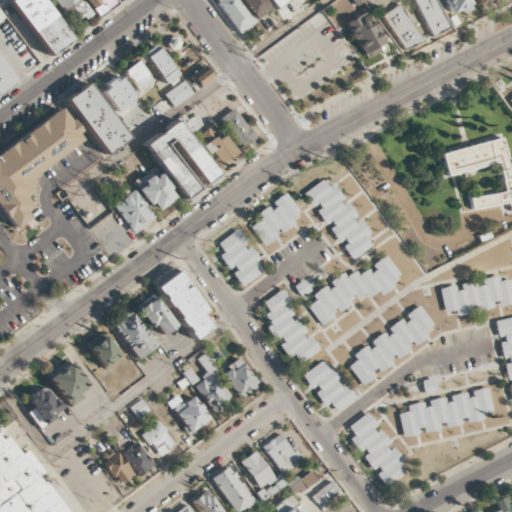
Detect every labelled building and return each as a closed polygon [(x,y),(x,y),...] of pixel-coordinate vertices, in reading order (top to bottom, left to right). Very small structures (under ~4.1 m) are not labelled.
[(48,56),(70,40),(42,0),(8,0),(48,56)] [(89,13),(79,0),(53,0),(72,25),(89,13)] [(115,3),(112,0),(85,0),(98,16),(115,3)] [(212,0),(213,0),(236,35),(253,24),(236,0),(212,0)] [(269,11),(263,0),(242,0),(253,20),(269,11)] [(267,0),(274,9),(287,0),(267,0)] [(414,0),(430,36),(448,29),(436,0),(414,0)] [(461,9),(462,13),(470,10),(466,0),(443,0),(449,14),(461,9)] [(469,0),(473,8),(489,0),(469,0)] [(382,15),(404,52),(421,41),(400,4),(382,15)] [(346,22),(365,60),(387,49),(368,11),(346,22)] [(164,84),(177,75),(156,44),(143,53),(164,84)] [(123,71),(139,93),(153,82),(137,61),(123,71)] [(199,88),(213,78),(205,66),(191,76),(199,88)] [(105,86),(107,88),(101,92),(116,112),(135,97),(119,75),(105,86)] [(173,108),(192,93),(183,81),(164,95),(173,108)] [(63,99),(103,156),(127,139),(87,83),(63,99)] [(27,178),(83,139),(62,108),(0,150),(0,214),(11,230),(28,218),(23,211),(30,206),(23,197),(35,189),(27,178)] [(239,149),(254,139),(235,108),(219,118),(239,149)] [(203,125),(195,112),(180,121),(188,134),(203,125)] [(217,178),(176,120),(142,145),(185,204),(199,193),(164,145),(170,141),(204,187),(217,178)] [(235,154),(219,133),(202,146),(211,158),(210,159),(217,168),(235,154)] [(500,137),(511,177),(511,210),(511,211),(508,202),(470,210),(468,198),(505,191),(497,162),(447,176),(440,154),(500,137)] [(157,169),(135,184),(154,212),(176,197),(157,169)] [(302,193),(313,210),(315,209),(327,228),(328,227),(339,245),(341,245),(350,259),(371,246),(365,237),(369,234),(359,217),(357,218),(346,200),(344,201),(334,184),(328,188),(323,180),(302,193)] [(133,234),(155,217),(133,189),(112,206),(133,234)] [(299,212),(284,193),(269,204),(270,205),(246,224),(264,246),(279,235),(294,223),(291,219),(299,212)] [(261,273),(254,263),(259,260),(248,244),(247,245),(237,229),(216,243),(223,253),(219,256),(230,272),(230,271),(241,286),(261,273)] [(306,306),(320,326),(332,318),(332,311),(342,310),(350,305),(350,297),(360,297),(362,295),(372,295),(378,291),(381,296),(392,288),(392,280),(399,275),(385,255),(373,263),(373,271),(364,271),(361,273),(351,273),(348,275),(338,275),(331,280),(331,287),(321,287),(314,293),(314,301),(306,306)] [(205,311),(177,271),(155,286),(193,341),(211,328),(201,314),(205,311)] [(468,307),(478,306),(479,311),(497,308),(496,307),(511,304),(511,291),(510,279),(499,282),(498,276),(479,279),(479,280),(457,284),(457,285),(439,288),(444,313),(455,311),(455,316),(470,314),(468,307)] [(308,292),(304,281),(293,285),(298,296),(308,292)] [(319,350),(309,334),(307,335),(295,316),(294,316),(287,305),(291,302),(282,289),(262,302),(269,313),(264,316),(270,325),(265,328),(276,344),(277,343),(293,367),(319,350)] [(158,337),(174,327),(154,295),(138,306),(158,337)] [(371,340),(372,346),(359,350),(353,353),(355,361),(348,365),(361,386),(375,377),(373,372),(384,369),(392,364),(390,358),(403,355),(410,351),(408,345),(420,342),(427,338),(425,331),(432,326),(420,306),(418,307),(405,314),(401,319),(388,327),(389,332),(379,335),(371,340)] [(110,325),(135,360),(155,346),(130,311),(110,325)] [(511,317),(493,321),(497,340),(498,340),(502,362),(503,361),(507,384),(508,384),(511,402),(511,401),(511,317)] [(102,370),(120,359),(104,335),(87,345),(102,370)] [(192,385),(211,412),(230,400),(214,376),(217,374),(203,354),(195,359),(207,375),(192,385)] [(257,384),(239,359),(220,373),(237,398),(257,384)] [(83,398),(79,393),(88,387),(69,360),(46,377),(68,408),(83,398)] [(301,375),(312,392),(316,390),(331,413),(355,398),(346,384),(343,386),(331,367),(327,370),(321,361),(301,375)] [(36,427),(60,414),(44,386),(25,397),(32,409),(28,411),(36,427)] [(425,402),(406,405),(408,412),(398,414),(402,438),(421,434),(421,433),(442,429),(442,428),(464,424),(464,423),(483,420),(482,414),(491,412),(487,388),(468,391),(468,392),(447,396),(447,397),(425,401),(425,402)] [(192,396),(182,403),(176,395),(166,403),(189,434),(209,419),(192,396)] [(148,410),(141,399),(129,408),(136,418),(148,410)] [(347,426),(353,436),(350,438),(372,473),(374,471),(384,487),(405,474),(398,464),(402,462),(392,445),(390,446),(379,427),(377,428),(368,413),(347,426)] [(175,445),(158,422),(141,435),(158,458),(175,445)] [(0,511),(68,511),(42,473),(43,472),(27,450),(21,455),(6,433),(4,434),(0,428),(0,511)] [(302,461),(296,450),(291,453),(281,435),(263,445),(279,474),(302,461)] [(152,465),(135,442),(120,454),(137,477),(152,465)] [(119,486),(133,476),(115,451),(101,461),(119,486)] [(273,478),(255,451),(239,461),(260,490),(256,493),(262,501),(285,485),(278,474),(273,478)] [(240,511),(253,503),(227,466),(210,478),(233,511),(240,511)] [(286,485),(293,496),(317,480),(309,469),(286,485)] [(310,494),(316,505),(338,492),(332,482),(310,494)] [(222,511),(207,490),(190,502),(197,511),(222,511)] [(293,511),(291,508),(296,504),(290,495),(273,506),(276,511),(293,511)] [(493,501),(498,511),(511,511),(511,502),(507,505),(503,497),(493,501)]
